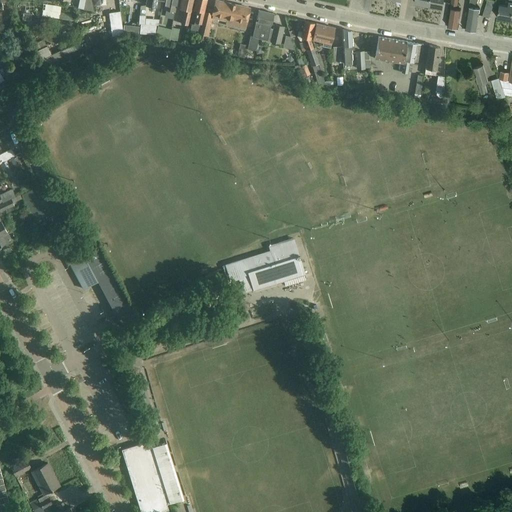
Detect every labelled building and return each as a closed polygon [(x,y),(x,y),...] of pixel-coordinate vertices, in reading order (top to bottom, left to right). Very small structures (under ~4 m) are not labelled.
[(94,12),(92,0),(91,0),(88,0),(86,10),(94,12)] [(175,11),(177,0),(165,0),(164,9),(175,11)] [(193,0),(181,0),(179,8),(184,9),(181,23),(188,25),(193,0)] [(199,31),(206,0),(195,0),(193,9),(197,10),(194,24),(192,24),(191,24),(190,24),(189,28),(199,31)] [(245,29),(250,8),(215,0),(212,14),(204,12),(199,34),(208,36),(213,14),(233,19),(232,25),(245,29)] [(457,0),(451,0),(447,26),(458,28),(461,9),(456,8),(457,0)] [(474,7),(475,0),(469,0),(465,29),(476,31),(480,7),(474,7)] [(489,17),(494,0),(493,0),(486,0),(482,15),(489,17)] [(499,4),(497,17),(511,20),(511,17),(511,0),(508,0),(508,6),(499,4)] [(259,10),(252,38),(250,37),(247,49),(252,51),(254,50),(256,49),(257,47),(259,39),(280,44),(284,28),(274,25),(272,34),(269,33),(274,14),(259,10)] [(111,36),(123,31),(120,11),(108,12),(111,36)] [(156,35),(158,26),(159,25),(146,24),(147,16),(140,15),(139,34),(156,35)] [(314,23),(304,21),(302,32),(298,31),(297,38),(300,42),(304,42),(313,69),(320,67),(311,39),(314,23)] [(330,48),(335,28),(316,23),(313,39),(323,41),(322,46),(330,48)] [(170,38),(171,32),(172,30),(158,26),(156,35),(156,37),(170,41),(170,39),(170,38)] [(172,28),(172,30),(171,32),(170,38),(170,39),(178,41),(180,29),(172,28)] [(353,46),(352,31),(342,29),(343,63),(353,62),(352,46),(353,46)] [(286,36),(284,47),(295,50),(291,37),(286,36)] [(420,63),(423,44),(378,37),(375,59),(403,63),(401,72),(408,74),(410,61),(420,63)] [(244,57),(248,46),(240,44),(237,55),(244,57)] [(435,75),(439,47),(429,45),(425,73),(435,75)] [(342,47),(333,47),(334,63),(343,63),(342,47)] [(365,60),(370,60),(369,52),(356,52),(357,68),(365,68),(365,60)] [(41,63),(49,61),(47,53),(39,55),(41,63)] [(511,63),(509,80),(507,80),(509,72),(501,71),(500,79),(502,87),(511,88),(511,63)] [(473,67),(481,93),(487,91),(484,82),(488,81),(483,64),(473,67)] [(418,75),(415,94),(421,95),(424,76),(418,75)] [(445,92),(444,76),(438,75),(436,91),(445,92)] [(505,97),(499,77),(491,80),(497,99),(505,97)] [(0,150),(17,142),(10,130),(0,135),(0,150)] [(0,163),(15,155),(11,149),(0,155),(0,154),(0,163)] [(12,202),(0,206),(0,214),(15,208),(12,202)] [(0,223),(0,247),(10,242),(0,223)] [(296,258),(291,241),(267,248),(268,252),(231,264),(223,266),(228,282),(243,277),(244,281),(247,290),(253,288),(254,292),(290,280),(302,277),(297,262),(298,262),(297,258),(296,258)] [(132,310),(99,247),(93,250),(84,255),(70,263),(84,289),(98,282),(122,326),(137,319),(132,310)] [(185,502),(165,438),(163,439),(164,442),(149,447),(147,441),(141,443),(122,449),(141,511),(164,511),(169,511),(167,504),(182,499),(183,503),(185,502)] [(16,475),(31,468),(27,461),(12,469),(16,475)] [(48,463),(32,472),(44,494),(51,490),(51,491),(53,490),(53,489),(58,486),(52,475),(53,474),(48,463)] [(11,511),(0,470),(0,511),(11,511)] [(49,498),(40,502),(43,509),(52,504),(49,498)] [(73,511),(71,507),(66,509),(63,503),(53,508),(54,511),(73,511)]
